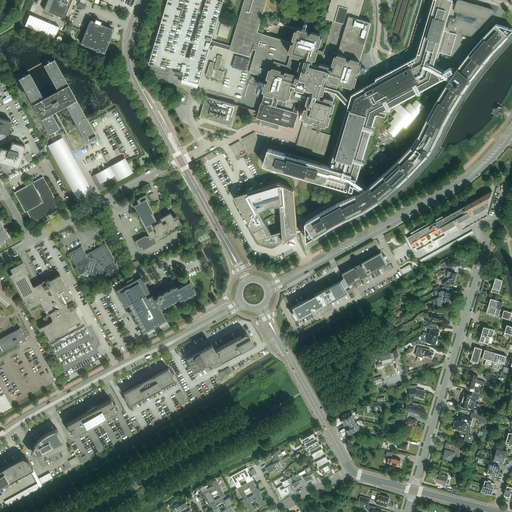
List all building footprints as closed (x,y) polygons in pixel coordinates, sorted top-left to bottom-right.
[(47,0),(43,10),(64,18),(71,0),(47,0)] [(86,0),(85,0),(80,0),(77,7),(84,9),(86,5),(84,5),(86,0)] [(167,0),(149,64),(166,69),(166,66),(172,68),(185,71),(183,78),(199,83),(210,44),(212,38),(223,0),(167,0)] [(200,117),(231,126),(236,111),(280,124),(285,126),(293,128),(296,117),(299,106),(301,102),(304,102),(308,104),(304,117),(327,124),(336,93),(347,104),(349,104),(347,108),(345,108),(341,122),(343,123),(337,143),(335,142),(329,164),(331,164),(330,167),(268,149),(263,164),(333,185),(333,184),(335,178),(349,182),(349,183),(350,181),(351,182),(349,188),(353,190),(355,184),(363,189),(356,193),(357,194),(337,203),(324,211),(305,222),(306,228),(306,230),(307,240),(315,236),(319,233),(324,230),(328,227),(333,225),(338,222),(342,219),(347,217),(352,215),(357,212),(362,210),(366,208),(379,200),(397,184),(408,174),(427,154),(431,148),(433,143),(435,138),(438,134),(440,129),(442,124),(445,120),(447,115),(450,110),(453,106),(455,101),(458,97),(461,93),(464,88),(467,84),(470,80),(473,75),(476,71),(479,67),(483,63),(486,59),(489,55),(493,51),(496,47),(500,43),(503,39),(507,36),(511,30),(511,28),(496,24),(481,40),(471,51),(458,68),(457,68),(452,75),(449,73),(453,71),(451,68),(445,71),(436,66),(440,52),(450,55),(457,34),(452,33),(449,32),(446,31),(444,30),(452,3),(452,0),(433,0),(432,4),(430,4),(418,46),(419,46),(416,57),(387,73),(375,79),(376,79),(377,81),(352,95),(350,101),(349,101),(339,90),(337,89),(340,81),(353,85),(371,22),(358,18),(363,0),(244,0),(231,44),(226,42),(215,38),(212,38),(210,44),(239,53),(250,57),(252,49),(256,50),(253,57),(249,72),(269,78),(259,111),(206,96),(200,117)] [(401,40),(412,0),(398,0),(389,36),(401,40)] [(472,35),(493,12),(493,11),(493,10),(492,9),(463,0),(457,0),(456,2),(455,3),(454,3),(452,3),(444,30),(449,32),(450,29),(470,35),(471,35),(472,35)] [(59,27),(29,14),(25,25),(54,37),(59,27)] [(105,52),(110,38),(109,37),(112,29),(99,23),(98,22),(97,21),(96,22),(95,24),(89,21),(84,35),(85,36),(82,44),(95,50),(96,51),(97,52),(98,51),(99,49),(105,52)] [(231,24),(222,21),(217,36),(227,38),(231,24)] [(219,70),(223,56),(218,55),(214,68),(219,70)] [(232,67),(246,71),(250,60),(235,55),(232,67)] [(66,105),(77,125),(86,143),(97,138),(76,100),(68,85),(54,60),(51,62),(47,64),(44,65),(58,91),(43,98),(29,73),(26,75),(22,78),(19,79),(33,104),(41,119),(49,134),(59,128),(51,113),(54,112),(66,105)] [(206,75),(221,80),(224,72),(212,68),(214,63),(210,62),(206,75)] [(7,134),(11,121),(0,118),(0,139),(5,137),(5,134),(7,134)] [(311,129),(313,125),(303,122),(295,150),(324,158),(331,135),(311,129)] [(260,141),(257,136),(255,132),(242,139),(250,153),(262,147),(260,141)] [(79,202),(94,194),(86,179),(72,154),(63,137),(47,146),(79,202)] [(234,155),(244,149),(239,141),(230,146),(234,155)] [(0,161),(18,167),(24,145),(12,142),(11,144),(8,143),(3,145),(2,148),(0,148),(0,149),(0,161)] [(133,173),(128,163),(127,162),(125,158),(95,174),(92,176),(100,191),(117,181),(133,173)] [(35,226),(48,219),(46,216),(60,209),(45,182),(43,177),(32,183),(14,192),(25,212),(27,211),(35,226)] [(261,244),(280,245),(277,234),(282,232),(283,243),(297,233),(297,231),(306,230),(306,228),(297,229),(294,190),(293,190),(293,189),(279,183),(278,183),(236,195),(235,196),(235,197),(235,198),(260,244),(261,244)] [(443,232),(455,225),(453,220),(456,219),(459,223),(471,216),(469,212),(472,210),(474,215),(487,208),(484,203),(489,201),(492,191),(443,217),(442,215),(411,233),(412,235),(407,238),(413,248),(415,247),(413,242),(440,227),(443,232)] [(150,201),(146,194),(136,199),(137,200),(130,204),(132,208),(134,207),(139,216),(138,216),(148,235),(146,237),(145,235),(135,241),(139,250),(142,249),(143,251),(157,243),(156,241),(166,235),(164,232),(178,224),(178,225),(181,224),(176,215),(173,217),(170,213),(156,220),(152,214),(153,213),(148,202),(150,201)] [(0,245),(5,243),(4,240),(9,237),(0,220),(0,245)] [(109,277),(120,271),(116,264),(115,264),(113,261),(114,260),(106,245),(104,246),(87,256),(81,247),(69,253),(77,267),(75,268),(79,275),(84,272),(95,275),(98,280),(105,277),(104,275),(108,274),(109,277)] [(349,285),(387,264),(381,252),(361,263),(360,263),(360,262),(359,263),(359,262),(356,263),(356,264),(356,265),(356,266),(342,273),(344,277),(343,279),(347,287),(349,285)] [(459,266),(461,261),(456,259),(457,259),(455,258),(455,259),(453,258),(452,262),(448,261),(447,266),(455,268),(456,265),(459,266)] [(137,261),(128,266),(131,270),(139,266),(137,261)] [(22,262),(10,269),(13,274),(10,275),(23,298),(26,303),(28,307),(29,306),(30,307),(40,302),(47,314),(49,313),(52,319),(51,321),(43,326),(43,325),(38,328),(40,331),(43,329),(49,340),(49,339),(49,340),(62,333),(62,332),(61,330),(80,320),(73,307),(76,305),(59,274),(51,279),(50,277),(47,279),(47,278),(33,286),(26,274),(28,273),(22,262)] [(145,264),(138,268),(140,272),(147,268),(145,264)] [(409,265),(401,269),(403,274),(412,270),(409,265)] [(448,276),(448,277),(455,279),(455,278),(456,277),(457,275),(456,275),(457,273),(449,271),(447,271),(446,269),(438,273),(440,276),(444,274),(444,273),(447,273),(448,273),(448,276)] [(140,277),(140,278),(117,290),(116,291),(116,292),(124,307),(125,307),(125,308),(126,307),(128,306),(143,332),(166,320),(160,308),(163,306),(163,307),(178,298),(179,300),(195,292),(189,281),(177,287),(176,285),(154,298),(152,295),(150,296),(149,295),(149,294),(150,294),(150,293),(142,278),(141,278),(141,277),(140,277)] [(454,284),(455,279),(448,277),(447,277),(447,280),(446,280),(444,281),(443,285),(449,286),(449,284),(450,284),(451,283),(454,284)] [(503,279),(495,277),(491,291),(498,294),(503,279)] [(296,320),(347,292),(345,289),(347,287),(343,279),(341,281),(341,280),(314,295),(313,294),(312,293),(309,295),(310,296),(309,296),(310,297),(309,298),(293,307),(295,311),(292,313),(296,320)] [(436,298),(442,296),(449,298),(450,297),(451,294),(451,292),(447,291),(447,288),(442,287),(440,288),(435,291),(434,291),(436,298)] [(448,303),(449,298),(442,296),(436,298),(433,300),(434,306),(438,305),(444,306),(444,303),(445,303),(445,302),(448,303)] [(501,309),(503,302),(492,298),(490,306),(501,309)] [(318,311),(321,315),(329,311),(327,306),(318,311)] [(490,306),(487,313),(498,316),(501,309),(490,306)] [(402,310),(397,313),(395,319),(404,315),(402,310)] [(444,316),(436,313),(434,313),(435,312),(429,310),(428,313),(426,313),(423,314),(424,318),(426,318),(425,321),(432,323),(433,319),(434,320),(435,321),(436,321),(437,321),(442,323),(443,320),(444,316)] [(511,320),(511,312),(504,310),(502,317),(511,320)] [(424,332),(423,334),(437,338),(438,336),(439,333),(438,333),(439,332),(435,331),(437,325),(429,323),(424,327),(431,329),(429,334),(427,334),(427,333),(424,332)] [(511,337),(511,332),(511,325),(507,324),(506,326),(503,335),(511,337)] [(483,333),(492,336),(494,329),(485,327),(484,326),(482,333),(483,333)] [(0,353),(16,344),(16,343),(25,338),(20,328),(0,338),(0,353)] [(479,340),(481,341),(488,343),(490,336),(492,337),(492,336),(483,333),(482,333),(479,340)] [(212,361),(214,365),(253,344),(249,337),(248,335),(247,334),(245,334),(243,334),(240,336),(214,350),(211,344),(208,346),(186,358),(193,372),(211,362),(212,361)] [(435,344),(437,338),(423,334),(421,340),(418,339),(411,343),(413,346),(419,344),(424,345),(425,342),(427,342),(429,343),(434,345),(434,344),(435,344)] [(425,348),(418,346),(416,352),(423,354),(423,355),(424,355),(424,356),(426,357),(426,356),(432,358),(433,353),(430,352),(430,350),(425,348)] [(478,363),(482,349),(475,346),(471,361),(478,363)] [(482,358),(486,359),(485,365),(492,367),(496,354),(496,353),(485,349),(485,350),(482,358)] [(383,363),(392,360),(390,353),(377,356),(379,364),(383,363)] [(492,367),(499,369),(501,361),(504,362),(507,356),(502,355),(502,356),(496,354),(492,367)] [(123,393),(130,405),(175,380),(168,368),(123,393)] [(223,374),(221,376),(221,377),(231,372),(229,368),(222,371),(223,374)] [(467,379),(468,380),(468,379),(476,382),(480,383),(484,384),(485,381),(479,380),(477,380),(476,380),(478,375),(470,373),(470,374),(469,374),(467,379)] [(480,383),(476,382),(468,379),(468,380),(467,381),(466,384),(468,384),(467,386),(475,389),(474,392),(479,393),(484,394),(485,391),(480,387),(478,387),(480,383)] [(414,396),(423,398),(425,391),(417,388),(418,385),(409,385),(409,389),(411,396),(414,396)] [(181,391),(177,394),(182,403),(186,401),(181,391)] [(462,398),(462,399),(470,401),(474,402),(475,399),(478,399),(479,396),(478,396),(479,393),(474,392),(473,395),(464,392),(463,395),(462,396),(462,397),(462,398)] [(70,428),(74,435),(115,412),(112,405),(113,405),(111,399),(66,424),(69,429),(70,428)] [(474,402),(470,401),(462,399),(460,405),(471,409),(472,406),(474,407),(475,403),(474,402)] [(407,405),(405,411),(403,410),(403,413),(408,415),(409,412),(410,412),(410,411),(419,414),(421,407),(418,406),(419,404),(413,402),(407,401),(406,405),(407,405)] [(487,421),(488,417),(479,414),(473,413),(472,412),(470,417),(486,421),(487,421)] [(401,420),(406,422),(405,425),(407,425),(406,428),(412,429),(412,427),(414,427),(416,421),(407,418),(408,415),(403,413),(401,420)] [(353,418),(354,418),(352,414),(341,421),(343,425),(337,428),(338,428),(346,423),(347,425),(349,424),(349,425),(356,421),(356,420),(355,421),(353,418)] [(456,417),(455,422),(462,424),(461,425),(466,426),(470,428),(470,427),(473,418),(461,415),(460,418),(456,417)] [(350,426),(348,427),(349,429),(341,433),(341,434),(346,431),(348,435),(343,438),(360,428),(358,425),(357,425),(356,423),(357,422),(350,426)] [(470,428),(466,426),(461,425),(462,424),(455,422),(453,428),(459,429),(458,430),(460,431),(459,432),(466,434),(464,441),(470,442),(472,435),(470,434),(472,427),(470,427),(470,428)] [(35,444),(33,447),(31,452),(37,455),(63,441),(57,430),(57,429),(55,430),(54,430),(52,431),(51,431),(49,432),(47,433),(45,434),(44,435),(43,436),(41,437),(40,438),(38,440),(37,441),(36,443),(35,444)] [(306,447),(307,446),(317,441),(319,440),(317,436),(315,438),(312,433),(314,432),(301,439),(304,445),(306,447)] [(407,449),(408,443),(395,440),(394,443),(398,444),(397,447),(407,449)] [(310,454),(311,454),(321,448),(323,447),(321,444),(319,445),(317,441),(307,446),(309,450),(308,451),(310,454)] [(461,447),(446,442),(444,450),(446,450),(444,457),(452,460),(453,455),(459,455),(461,447)] [(497,449),(496,454),(506,457),(507,451),(506,451),(506,448),(497,445),(496,448),(497,449)] [(323,453),(321,448),(311,454),(314,458),(312,459),(314,462),(315,461),(325,456),(327,455),(325,452),(323,453)] [(271,458),(274,464),(280,460),(283,458),(279,451),(277,452),(277,451),(263,458),(264,461),(271,458)] [(398,466),(400,460),(392,457),(393,452),(387,451),(386,456),(389,456),(387,463),(398,466)] [(493,459),(492,461),(499,463),(502,464),(502,462),(504,462),(506,457),(496,454),(494,459),(493,459)] [(327,460),(325,456),(315,461),(318,466),(316,466),(318,470),(329,463),(329,464),(331,462),(329,459),(327,460)] [(0,486),(26,472),(28,471),(30,470),(33,468),(28,460),(22,457),(20,458),(17,459),(15,460),(13,462),(10,463),(8,464),(6,465),(4,467),(2,468),(0,469),(0,486)] [(80,464),(76,457),(68,461),(72,468),(80,464)] [(281,461),(280,460),(274,464),(266,468),(267,471),(274,467),(277,473),(284,470),(279,462),(281,461)] [(490,464),(488,469),(498,472),(499,467),(498,466),(499,463),(492,461),(490,461),(489,464),(490,464)] [(332,468),(329,464),(329,463),(318,470),(320,473),(321,472),(324,476),(328,474),(327,473),(330,471),(329,469),(332,468)] [(250,477),(247,471),(249,470),(247,467),(230,476),(237,488),(254,479),(252,476),(251,476),(252,476),(250,477)] [(313,473),(312,473),(309,467),(304,470),(304,469),(305,472),(299,476),(301,479),(304,485),(313,480),(310,474),(313,473)] [(37,483),(4,501),(7,506),(42,486),(33,468),(30,470),(37,483)] [(488,475),(487,477),(494,479),(495,477),(496,477),(498,472),(488,469),(487,474),(488,475)] [(50,473),(39,478),(41,484),(52,478),(50,473)] [(298,481),(301,479),(299,476),(298,473),(293,476),(293,475),(292,475),(294,479),(288,482),(290,485),(289,485),(292,491),(301,486),(298,481)] [(446,485),(448,476),(437,474),(437,475),(434,475),(433,479),(435,480),(434,482),(446,485)] [(493,482),(494,479),(487,477),(486,480),(485,480),(483,485),(493,488),(495,483),(493,482)] [(253,483),(255,482),(254,479),(237,488),(243,500),(258,492),(260,491),(258,488),(257,489),(253,483)] [(206,501),(208,504),(226,494),(226,493),(224,494),(218,483),(216,480),(212,483),(213,486),(201,492),(203,495),(205,494),(208,500),(206,501)] [(287,487),(289,485),(290,485),(288,482),(286,480),(282,482),(281,481),(283,485),(276,488),(281,497),(290,492),(287,487)] [(480,493),(489,496),(490,493),(491,493),(493,488),(483,485),(482,490),(481,490),(480,493)] [(386,506),(387,502),(389,502),(389,499),(389,498),(389,497),(379,494),(380,492),(373,490),(371,494),(376,496),(375,500),(377,501),(376,503),(386,506)] [(260,491),(258,492),(243,500),(249,511),(250,511),(254,510),(250,503),(256,500),(260,507),(266,503),(266,504),(267,504),(265,500),(264,500),(263,501),(260,495),(261,494),(260,491)] [(214,511),(221,511),(231,507),(233,506),(232,506),(230,504),(233,503),(230,498),(227,500),(225,495),(226,494),(208,504),(209,507),(211,506),(214,511)] [(370,499),(361,496),(359,501),(369,504),(370,499)] [(184,511),(189,510),(191,508),(190,505),(188,506),(185,502),(175,507),(178,511),(176,511),(184,511)]
